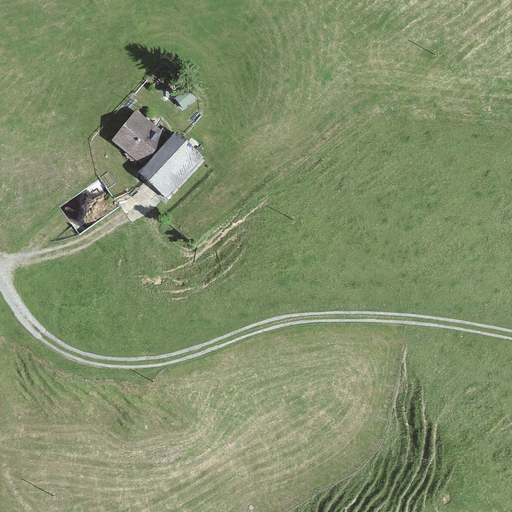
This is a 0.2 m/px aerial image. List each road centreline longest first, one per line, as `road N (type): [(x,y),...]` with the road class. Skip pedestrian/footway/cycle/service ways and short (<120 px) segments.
road 1 (track): [(0,268),(38,335),(93,362),(158,366),(285,324),(369,320),(511,339)]
road 2 (track): [(143,207),(86,246),(2,272)]
